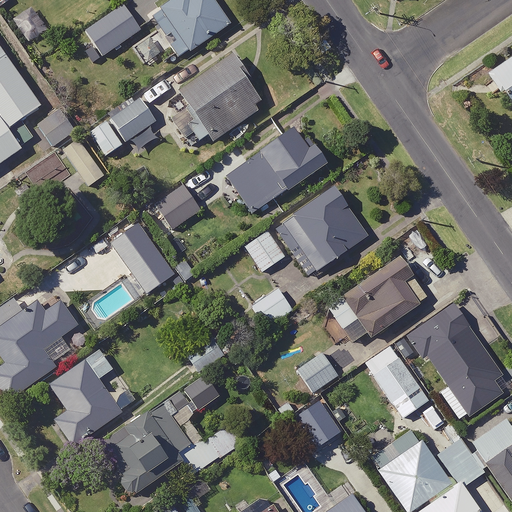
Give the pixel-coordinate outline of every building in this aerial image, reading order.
[(151,0),(131,0),(128,3),(135,12),(151,0)] [(231,25),(213,0),(177,0),(153,17),(181,59),(231,25)] [(41,105),(0,44),(0,164),(23,149),(21,145),(34,136),(21,118),(41,105)] [(213,143),(256,113),(253,109),(262,103),(231,58),(180,93),(198,119),(184,128),(195,145),(209,136),(213,143)] [(511,64),(494,77),(504,92),(509,89),(511,94),(511,64)] [(156,122),(139,99),(110,120),(127,143),(156,122)] [(55,119),(40,131),(53,147),(68,135),(55,119)] [(123,146),(108,125),(92,136),(107,158),(123,146)] [(308,152),(293,131),(226,179),(252,215),(287,190),(289,193),(326,166),(313,148),(308,152)] [(105,176),(79,141),(64,152),(90,187),(105,176)] [(200,213),(184,188),(157,206),(174,231),(200,213)] [(368,237),(333,189),(275,229),(314,285),(329,275),(324,268),(368,237)] [(285,258),(267,233),(245,248),(262,273),(285,258)] [(114,266),(97,241),(62,266),(80,290),(114,266)] [(413,280),(400,260),(328,309),(353,345),(368,334),(372,340),(419,308),(404,286),(413,280)] [(293,312),(278,289),(251,305),(266,329),(293,312)] [(80,325),(62,300),(47,311),(41,302),(24,315),(14,301),(0,311),(0,326),(2,329),(0,330),(0,354),(7,364),(0,368),(0,388),(9,401),(56,368),(44,350),(80,325)] [(172,349),(162,335),(143,347),(153,362),(172,349)] [(212,337),(188,356),(202,374),(226,354),(212,337)] [(135,404),(100,352),(51,386),(69,412),(56,421),(73,447),(121,414),(135,404)] [(339,377),(324,354),(299,370),(314,393),(339,377)] [(429,402),(400,360),(374,378),(403,420),(429,402)] [(132,436),(116,447),(132,472),(123,477),(135,495),(183,464),(191,477),(244,443),(232,424),(191,450),(171,419),(177,415),(170,404),(129,431),(132,436)] [(511,426),(511,427),(507,421),(471,445),(511,504),(511,426)] [(408,511),(477,511),(462,488),(482,475),(460,441),(453,446),(443,430),(420,445),(410,431),(372,456),(381,470),(408,511)] [(341,450),(342,447),(342,444),(341,442),(339,439),(336,437),(333,436),(330,435),(327,435),(323,436),(321,438),(319,441),(317,443),(317,446),(317,449),(318,452),(320,455),(322,457),(326,458),(329,459),(332,458),(335,457),(338,455),(340,453),(341,450)] [(302,485),(283,497),(293,511),(314,511),(318,510),(302,485)] [(331,511),(329,511),(366,511),(352,491),(328,508),(331,511)] [(191,492),(178,501),(186,511),(203,511),(204,511),(191,492)] [(274,511),(266,499),(247,511),(274,511)] [(178,511),(171,502),(157,511),(178,511)]
